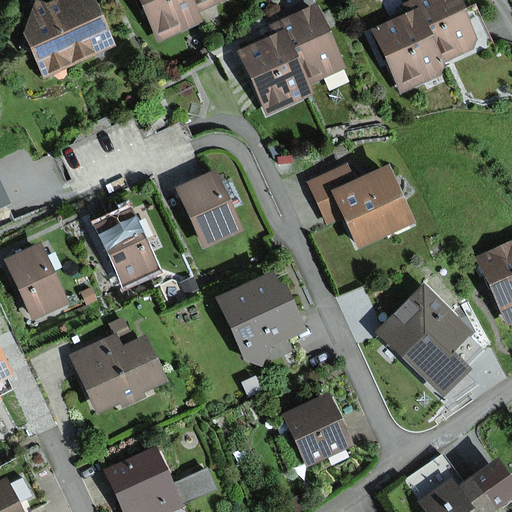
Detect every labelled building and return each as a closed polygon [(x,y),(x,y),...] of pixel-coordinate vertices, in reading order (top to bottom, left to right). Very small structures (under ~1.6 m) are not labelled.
[(59,0),(36,7),(22,47),(34,53),(45,73),(94,52),(91,45),(105,39),(86,0),(80,0),(72,4),(70,1),(69,0),(59,0)] [(140,0),(159,38),(197,20),(193,11),(187,0),(140,0)] [(187,0),(193,11),(214,0),(187,0)] [(412,15),(435,62),(453,54),(456,62),(488,47),(471,11),(460,17),(452,0),(421,0),(408,6),(412,15)] [(279,37),(301,85),(321,75),(317,66),(335,58),(313,10),(294,19),(274,27),(279,37)] [(375,32),(402,89),(422,79),(418,70),(435,62),(412,15),(395,23),(375,32)] [(260,46),(242,54),(268,111),(289,101),(284,92),(301,85),(279,37),(260,46)] [(335,195),(354,186),(345,167),(308,184),(318,203),(335,195)] [(354,186),(335,195),(340,206),(358,244),(408,221),(384,172),(354,186)] [(210,177),(180,191),(192,217),(205,244),(235,230),(210,177)] [(127,215),(99,228),(111,254),(124,281),(152,268),(127,215)] [(511,245),(479,261),(489,282),(507,320),(511,317),(511,245)] [(37,249),(9,263),(21,289),(34,315),(62,302),(37,249)] [(224,302),(246,349),(294,327),(273,280),(224,302)] [(91,290),(82,294),(86,303),(95,298),(91,290)] [(379,332),(439,392),(461,370),(444,352),(464,332),(422,290),(392,319),(379,332)] [(104,341),(74,355),(78,364),(95,400),(115,390),(120,401),(140,393),(138,388),(158,379),(142,343),(122,353),(119,349),(110,353),(104,341)] [(300,446),(307,462),(322,455),(326,462),(347,452),(345,448),(323,401),(287,418),(295,434),(288,437),(294,449),(300,446)] [(156,452),(107,475),(113,487),(124,511),(126,511),(141,505),(144,511),(164,511),(215,489),(206,470),(172,486),(156,452)] [(417,472),(404,482),(425,511),(487,511),(510,496),(502,484),(489,466),(463,485),(457,477),(433,494),(417,472)] [(29,473),(0,487),(0,511),(28,511),(45,504),(29,473)]
